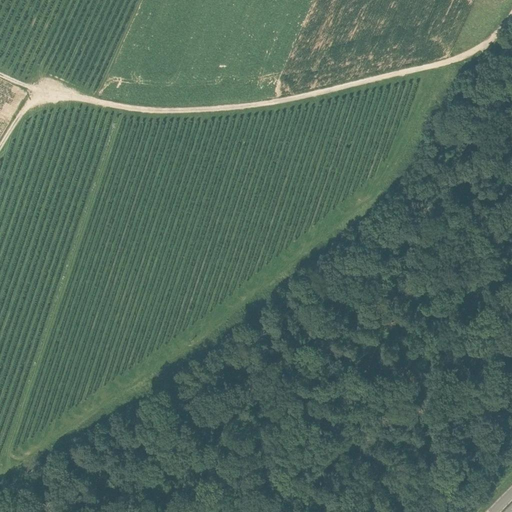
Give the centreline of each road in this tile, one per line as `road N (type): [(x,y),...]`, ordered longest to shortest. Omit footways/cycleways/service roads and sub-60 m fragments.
road 1 (track): [(488,45),(302,96),(230,106),(154,109),(45,94),(22,109),(0,145)]
road 2 (track): [(419,218),(372,355),(278,511)]
road 3 (track): [(419,218),(440,143),(488,45),(511,16)]
